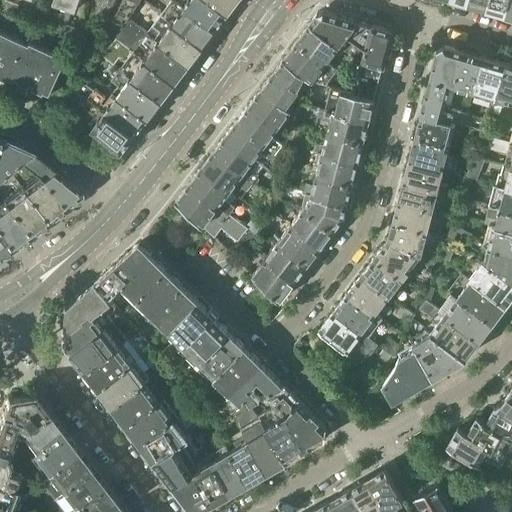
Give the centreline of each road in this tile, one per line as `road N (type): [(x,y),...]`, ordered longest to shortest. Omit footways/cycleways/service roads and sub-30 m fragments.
road 1 (residential): [(268,343),(362,229),(421,13)]
road 2 (residential): [(162,511),(7,305)]
road 3 (tertiary): [(125,203),(281,0)]
road 4 (tertiary): [(7,305),(125,203)]
road 5 (residential): [(125,203),(45,140),(0,117)]
road 6 (residential): [(364,442),(268,343)]
road 7 (residential): [(248,511),(364,442)]
road 8 (residential): [(411,418),(470,385),(511,344)]
